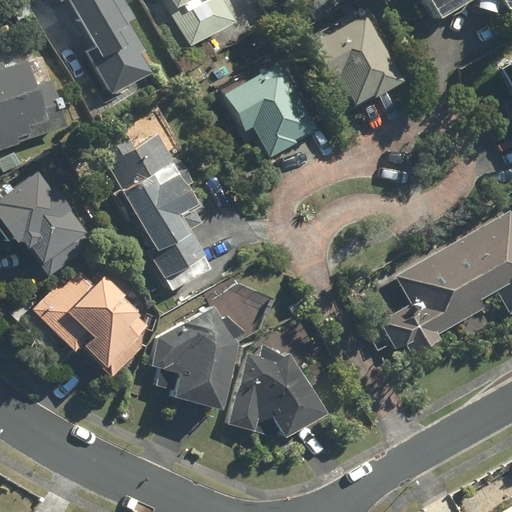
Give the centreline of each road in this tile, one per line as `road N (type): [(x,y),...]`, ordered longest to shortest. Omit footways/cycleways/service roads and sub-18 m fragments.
road 1 (residential): [(0,409),(83,460),(197,511)]
road 2 (residential): [(511,404),(322,511)]
